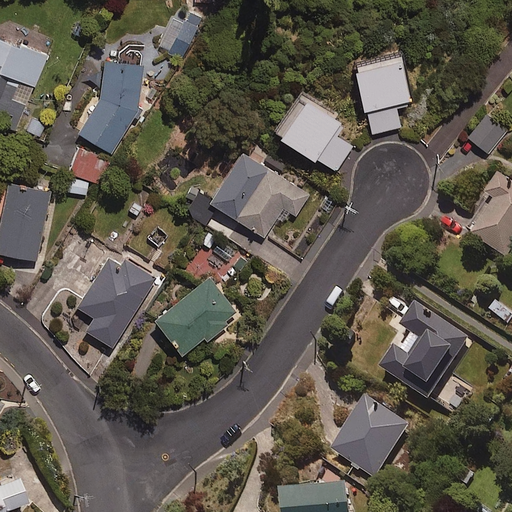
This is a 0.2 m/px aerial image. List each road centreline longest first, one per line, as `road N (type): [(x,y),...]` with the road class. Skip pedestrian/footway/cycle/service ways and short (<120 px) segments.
road 1 (residential): [(397,169),(255,398),(97,482)]
road 2 (residential): [(97,482),(79,429),(31,359),(0,331)]
